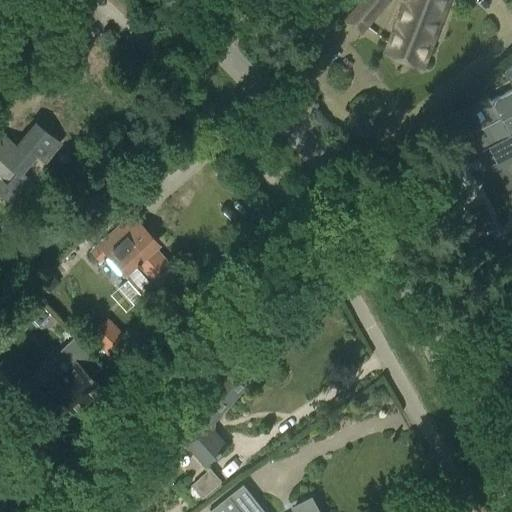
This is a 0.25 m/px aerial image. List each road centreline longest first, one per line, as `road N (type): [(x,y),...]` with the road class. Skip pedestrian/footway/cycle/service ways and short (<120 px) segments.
road 1 (unclassified): [(511,493),(306,143),(246,69),(161,0)]
road 2 (unclassified): [(328,220),(45,511)]
road 3 (unclassified): [(483,511),(369,282),(328,220)]
road 4 (unclassified): [(328,220),(176,38),(111,0)]
